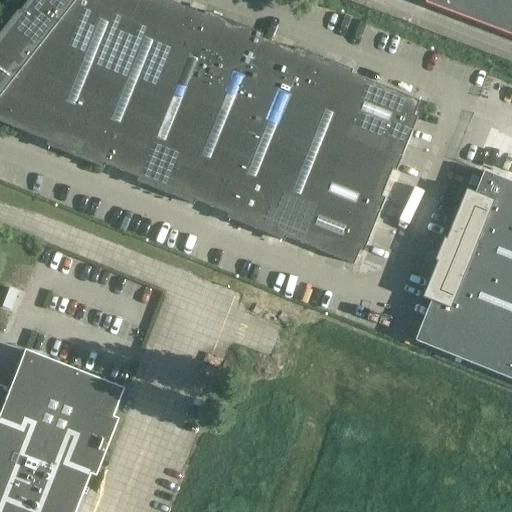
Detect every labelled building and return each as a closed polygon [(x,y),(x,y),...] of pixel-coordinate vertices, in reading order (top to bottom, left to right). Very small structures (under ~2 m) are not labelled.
[(36,49),(75,0),(28,0),(7,26),(36,49)] [(75,0),(36,49),(383,188),(390,171),(393,172),(415,119),(411,117),(417,103),(349,75),(350,71),(293,49),(292,52),(259,39),(260,35),(204,12),(202,16),(169,3),(170,0),(75,0)] [(511,0),(424,0),(423,4),(511,37),(511,0)] [(0,95),(36,49),(7,26),(0,35),(0,95)] [(379,198),(383,188),(36,49),(0,95),(0,123),(46,142),(45,146),(102,169),(103,165),(136,179),(135,182),(191,205),(193,202),(226,215),(224,219),(281,242),(283,238),(351,266),(357,251),(361,253),(382,199),(379,198)] [(463,191),(420,299),(440,307),(424,347),(511,382),(511,185),(481,173),(472,194),(463,191)] [(22,350),(7,388),(10,390),(0,416),(0,511),(73,511),(89,472),(96,475),(118,420),(111,417),(122,389),(22,350)] [(0,416),(10,390),(7,388),(1,386),(2,385),(0,384),(0,416)]
